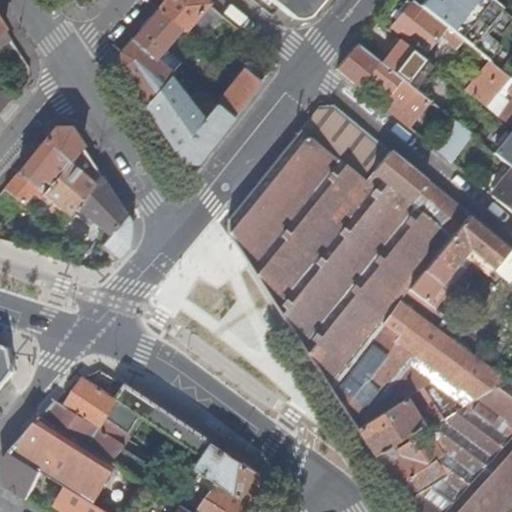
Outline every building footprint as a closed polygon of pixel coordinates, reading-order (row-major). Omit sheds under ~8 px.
[(187,33),(211,4),(205,0),(166,0),(160,8),(183,29),(187,33)] [(269,0),(290,16),(312,13),(322,0),(269,0)] [(425,0),(420,6),(464,42),(470,46),(471,47),(483,57),(490,62),(502,72),(511,60),(511,15),(492,0),(425,0)] [(426,55),(429,51),(433,46),(443,34),(448,45),(457,51),(464,42),(420,6),(413,1),(392,27),(426,55)] [(156,59),(166,48),(183,29),(160,8),(122,52),(120,68),(145,106),(170,77),(173,74),(156,59)] [(0,47),(11,40),(6,31),(0,34),(0,47)] [(417,90),(435,68),(401,41),(383,63),(417,90)] [(358,44),(337,69),(366,93),(370,88),(363,82),(368,76),(397,99),(387,111),(410,129),(420,117),(432,102),(417,90),(383,63),(358,44)] [(433,46),(429,51),(434,54),(438,49),(433,46)] [(479,62),(483,57),(471,47),(467,52),(479,62)] [(183,63),(166,48),(156,59),(173,74),(183,63)] [(191,104),(170,77),(145,106),(164,135),(182,163),(204,155),(258,88),(269,75),(252,61),(245,68),(246,69),(217,104),(207,97),(206,97),(201,93),(197,98),(191,104)] [(490,62),(480,75),(475,80),(466,92),(486,109),(511,78),(502,72),(490,62)] [(471,77),(475,80),(480,75),(476,72),(471,77)] [(511,129),(511,79),(511,78),(486,109),(499,119),(511,129)] [(0,90),(0,116),(13,102),(0,90)] [(397,447),(394,443),(373,456),(409,511),(510,511),(511,511),(511,382),(437,327),(445,316),(408,289),(423,271),(468,215),(335,106),(319,107),(229,219),(228,235),(244,260),(355,429),(406,397),(423,424),(427,428),(397,447)] [(436,150),(452,164),(474,137),(475,135),(459,123),(450,133),(436,150)] [(42,180),(51,186),(83,148),(77,139),(71,130),(56,128),(18,172),(36,187),(42,180)] [(51,207),(67,220),(74,212),(77,207),(96,184),(86,175),(95,167),(83,148),(51,186),(44,194),(54,203),(51,207)] [(23,203),(36,187),(18,172),(5,188),(23,203)] [(511,173),(492,197),(511,212),(511,173)] [(77,207),(96,224),(109,235),(126,215),(112,193),(102,177),(96,184),(77,207)] [(67,220),(51,207),(49,207),(41,217),(58,231),(67,220)] [(96,224),(77,207),(74,212),(93,228),(96,224)] [(130,246),(131,222),(126,215),(109,235),(103,243),(120,258),(130,246)] [(509,282),(511,278),(511,250),(468,215),(423,271),(440,284),(469,249),(509,282)] [(0,344),(0,392),(18,373),(11,348),(0,344)] [(86,377),(67,406),(101,428),(116,405),(122,408),(125,403),(120,400),(86,377)] [(129,385),(120,400),(125,403),(207,458),(200,469),(220,482),(252,503),(257,507),(261,485),(263,473),(228,451),(205,436),(130,386),(131,385),(129,385)] [(365,444),(373,456),(394,443),(423,424),(406,397),(355,429),(365,444)] [(125,449),(128,445),(111,434),(105,430),(101,428),(67,406),(59,401),(52,409),(44,417),(157,489),(166,475),(125,449)] [(193,511),(157,489),(44,417),(12,452),(36,467),(70,488),(109,511),(193,511)] [(427,428),(423,424),(394,443),(397,447),(427,428)] [(108,426),(105,430),(111,434),(114,430),(108,426)] [(20,495),(36,467),(12,452),(4,462),(6,486),(20,495)] [(182,466),(176,476),(189,484),(196,475),(182,466)] [(246,511),(252,503),(220,482),(199,511),(246,511)] [(72,511),(109,511),(70,488),(60,505),(72,511)]
